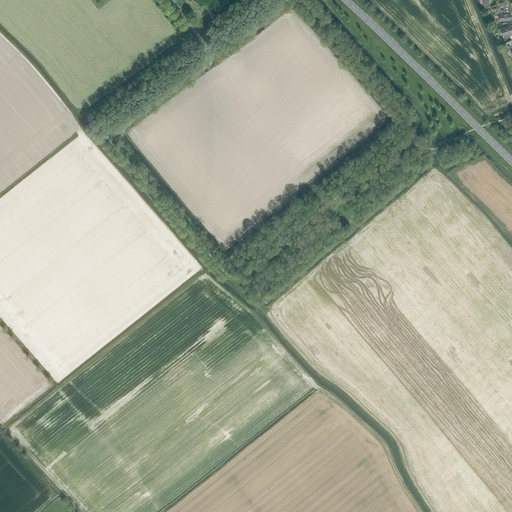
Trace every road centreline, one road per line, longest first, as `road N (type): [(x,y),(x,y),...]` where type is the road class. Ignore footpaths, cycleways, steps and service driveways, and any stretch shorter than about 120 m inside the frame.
road 1 (primary): [(511,161),(345,0)]
road 2 (track): [(0,34),(90,142)]
